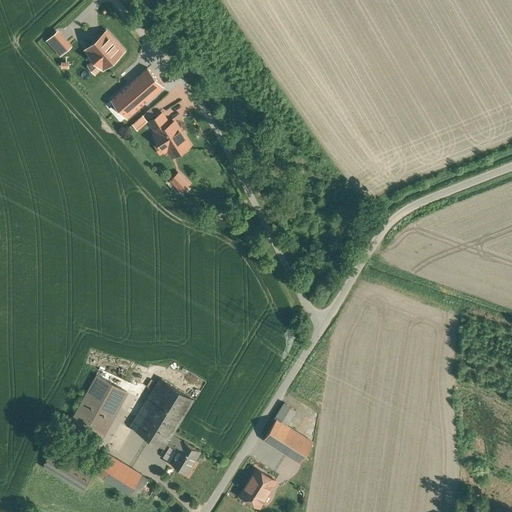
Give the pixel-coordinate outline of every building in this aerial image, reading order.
[(124,50),(107,31),(87,49),(104,68),(124,50)] [(147,67),(112,99),(128,117),(163,86),(147,67)] [(163,86),(128,117),(133,123),(169,92),(163,86)] [(163,112),(150,121),(157,132),(170,124),(163,112)] [(157,132),(154,134),(160,142),(165,139),(169,146),(168,147),(173,155),(190,144),(183,133),(182,134),(174,121),(170,124),(157,132)] [(127,391),(98,375),(71,422),(101,439),(127,391)] [(161,378),(132,426),(164,446),(166,443),(166,442),(171,434),(194,398),(161,378)] [(276,420),(264,439),(278,448),(291,428),(287,425),(297,410),(285,403),(275,419),(276,420)] [(314,442),(291,428),(278,448),(301,462),(314,442)] [(200,451),(184,441),(184,442),(171,434),(166,442),(166,443),(178,450),(171,462),(187,472),(188,471),(192,465),(200,451)] [(98,467),(58,442),(44,465),(84,490),(95,472),(98,467)] [(142,474),(107,453),(98,467),(95,472),(130,493),(142,474)] [(281,476),(261,463),(250,480),(268,492),(270,493),(281,476)] [(142,474),(130,493),(137,498),(149,478),(142,474)] [(268,492),(250,480),(241,494),(260,506),(268,492)]
